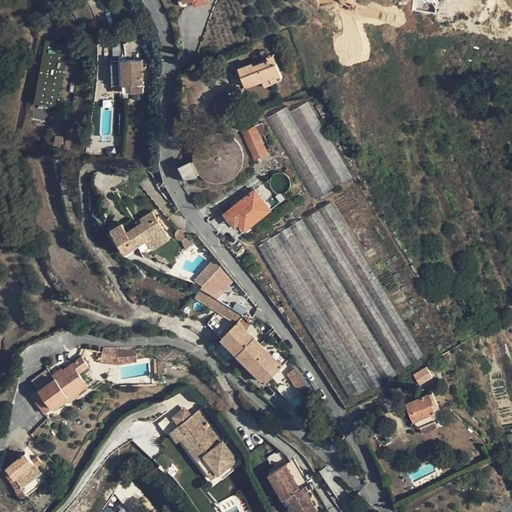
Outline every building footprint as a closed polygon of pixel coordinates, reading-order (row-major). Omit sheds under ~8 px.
[(413,0),(413,10),(436,12),(437,0),(413,0)] [(59,108),(70,45),(48,42),(38,104),(59,108)] [(143,59),(143,75),(152,74),(151,58),(143,59)] [(143,75),(143,59),(123,60),(111,60),(112,85),(123,84),(132,84),(132,92),(144,91),(144,84),(143,75)] [(273,81),(283,78),(277,62),(272,64),(270,59),(254,65),(253,62),(239,68),(246,86),(263,80),(271,77),(273,81)] [(144,84),(148,84),(156,83),(156,74),(152,74),(143,75),(144,84)] [(271,77),(263,80),(265,85),(273,83),(273,81),(271,77)] [(124,92),(132,92),(132,84),(123,84),(124,92)] [(335,186),(353,176),(309,100),(291,110),(335,186)] [(315,198),(335,186),(291,110),(288,105),(267,117),(315,198)] [(242,131),(255,159),(268,153),(261,136),(267,134),(262,122),(242,131)] [(194,159),(180,165),(187,180),(200,174),(204,177),(208,180),(214,181),(221,182),(227,181),(231,178),(234,176),(238,172),(241,168),(243,164),(244,158),(243,151),(241,146),(239,142),(236,139),(232,135),(227,133),(222,132),(217,132),(211,133),(206,135),(201,139),(197,144),(195,149),(194,156),(194,159)] [(63,144),(63,136),(55,135),(54,143),(63,144)] [(62,165),(62,183),(71,183),(72,165),(62,165)] [(454,341),(358,183),(332,199),(429,357),(454,341)] [(271,210),(255,189),(225,214),(235,227),(239,223),(245,230),(271,210)] [(424,355),(330,202),(305,217),(399,371),(424,355)] [(149,243),(166,233),(153,212),(140,219),(142,223),(127,232),(122,223),(111,230),(126,253),(147,240),(149,243)] [(183,229),(181,229),(178,229),(176,231),(175,233),(175,236),(176,239),(179,240),(181,241),(183,240),(185,239),(186,236),(187,234),(186,231),(183,229)] [(166,233),(149,243),(153,250),(170,239),(166,233)] [(183,240),(181,241),(185,252),(195,241),(187,234),(186,236),(185,239),(183,240)] [(195,280),(203,285),(219,268),(221,266),(214,259),(195,280)] [(215,297),(231,280),(219,268),(203,285),(200,289),(215,297)] [(242,316),(246,310),(236,304),(232,310),(242,316)] [(239,321),(222,338),(244,360),(260,344),(239,321)] [(244,360),(266,383),(283,366),(260,344),(244,360)] [(100,362),(118,364),(116,350),(103,349),(100,362)] [(135,350),(116,350),(118,364),(137,362),(136,359),(135,350)] [(144,350),(135,350),(136,359),(143,358),(144,350)] [(32,395),(45,413),(68,396),(70,398),(88,385),(80,373),(89,366),(82,357),(62,371),(63,372),(55,379),(39,390),(32,395)] [(416,372),(420,381),(432,374),(428,366),(416,372)] [(48,369),(32,380),(39,390),(55,379),(53,377),(48,369)] [(63,372),(62,371),(53,377),(55,379),(63,372)] [(430,393),(407,403),(409,409),(412,408),(417,420),(435,412),(431,403),(434,402),(430,393)] [(237,460),(199,410),(171,431),(178,440),(182,437),(213,478),(237,460)] [(26,453),(8,467),(9,468),(16,477),(34,462),(26,453)] [(42,472),(34,462),(16,477),(22,486),(22,485),(23,487),(42,472)] [(300,489),(286,464),(270,473),(284,499),(287,497),(295,511),(317,511),(303,487),(300,489)] [(16,477),(9,468),(4,471),(11,481),(16,477)] [(22,486),(16,477),(11,481),(16,489),(22,486)] [(114,491),(129,511),(152,511),(128,480),(114,491)] [(23,487),(22,486),(16,489),(15,490),(21,498),(28,494),(23,487)]
